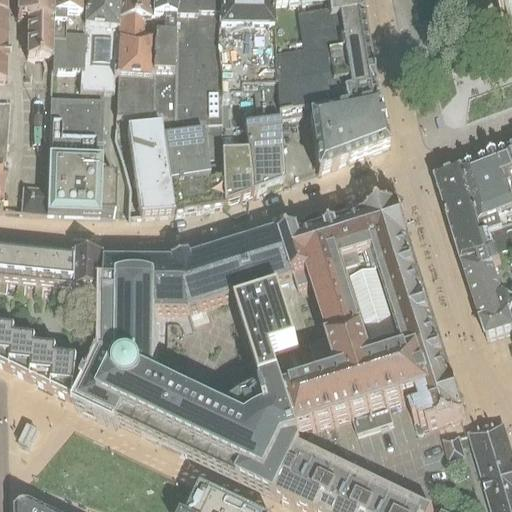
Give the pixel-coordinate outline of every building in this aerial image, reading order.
[(0,0),(0,86),(5,87),(6,66),(8,66),(8,58),(6,58),(7,24),(7,7),(10,7),(9,0),(0,0)] [(15,24),(15,0),(9,0),(10,7),(7,7),(7,24),(11,24),(15,24)] [(52,62),(52,0),(15,0),(15,24),(26,25),(25,62),(52,62)] [(81,0),(52,0),(52,62),(51,77),(81,77),(83,22),(81,22),(81,0)] [(84,8),(83,22),(81,77),(79,97),(113,98),(113,84),(111,83),(111,73),(116,73),(119,0),(99,0),(99,9),(84,8)] [(99,9),(99,0),(83,0),(84,8),(99,9)] [(111,83),(113,84),(147,85),(152,85),(152,0),(119,0),(116,73),(111,73),(111,83)] [(147,85),(147,131),(160,130),(159,123),(175,122),(177,3),(176,0),(152,0),(152,85),(147,85)] [(197,83),(198,0),(176,0),(177,3),(175,122),(175,131),(221,133),(221,130),(221,112),(220,83),(197,83)] [(218,0),(198,0),(197,83),(220,83),(218,0)] [(276,92),(272,16),(271,0),(218,0),(220,83),(221,112),(227,111),(227,101),(253,99),(255,129),(245,129),(245,131),(271,129),(272,127),(278,126),(276,109),(264,110),(264,93),(276,92)] [(297,0),(271,0),(272,16),(293,15),(294,21),(299,21),(298,10),(297,0)] [(297,0),(298,10),(326,6),(324,0),(297,0)] [(511,0),(489,0),(490,1),(491,0),(494,0),(498,9),(502,23),(498,25),(500,31),(505,29),(505,31),(506,30),(508,35),(509,34),(511,41),(511,0)] [(376,107),(360,1),(326,6),(298,10),(299,21),(294,21),(293,15),(272,16),(276,92),(264,93),(264,110),(276,109),(278,126),(303,123),(301,115),(326,111),(326,109),(343,106),(345,114),(376,107)] [(22,192),(19,219),(45,221),(99,223),(99,219),(112,219),(112,220),(114,220),(114,179),(100,179),(103,105),(49,104),(46,194),(22,192)] [(376,107),(345,114),(343,115),(345,124),(339,125),(336,116),(308,121),(317,179),(348,167),(348,168),(387,152),(383,136),(384,135),(379,116),(378,116),(376,107)] [(0,167),(0,168),(4,168),(8,109),(0,108),(0,167)] [(222,213),(222,212),(221,133),(175,131),(175,122),(159,123),(160,130),(174,221),(222,213)] [(221,133),(222,212),(283,191),(278,126),(272,127),(271,129),(245,131),(245,129),(221,130),(221,133)] [(174,221),(160,130),(147,131),(126,132),(140,223),(174,221)] [(511,154),(497,160),(496,159),(461,173),(461,174),(488,260),(495,257),(500,256),(500,258),(511,254),(511,154)] [(461,268),(488,260),(461,174),(436,184),(440,199),(441,198),(461,268)] [(406,215),(392,208),(389,214),(301,242),(300,239),(282,244),(281,240),(193,267),(191,262),(174,267),(175,269),(159,269),(158,319),(190,320),(309,283),(329,347),(299,357),(282,304),(240,317),(265,395),(282,389),(299,441),(352,425),(355,436),(350,438),(356,455),(403,440),(397,423),(391,424),(388,414),(418,404),(421,414),(411,417),(417,438),(420,440),(423,439),(424,435),(447,428),(466,422),(403,222),(406,215)] [(5,283),(8,253),(0,252),(0,282),(1,283),(0,294),(8,294),(9,284),(5,283)] [(26,255),(8,253),(5,283),(9,284),(19,285),(18,295),(26,296),(27,286),(23,285),(26,255)] [(44,257),(26,255),(23,285),(27,286),(37,287),(36,297),(44,298),(45,287),(41,287),(44,257)] [(495,257),(488,260),(461,268),(487,345),(502,340),(511,337),(511,305),(511,306),(509,303),(504,300),(495,273),(504,270),(500,258),(500,256),(495,257)] [(62,259),(44,257),(41,287),(45,287),(55,289),(54,299),(62,300),(63,289),(59,289),(62,259)] [(72,301),(79,302),(79,260),(62,259),(59,289),(63,289),(73,290),(72,301)] [(79,260),(79,302),(79,317),(105,321),(106,268),(106,262),(79,260)] [(159,269),(106,268),(105,321),(109,322),(107,365),(105,364),(82,411),(141,440),(144,442),(143,443),(152,447),(153,446),(194,465),(276,504),(291,473),(300,453),(302,450),(299,441),(282,389),(265,395),(254,399),(244,405),(223,419),(158,388),(158,319),(159,269)] [(17,334),(0,332),(0,370),(12,376),(16,342),(17,334)] [(38,345),(16,342),(12,376),(33,386),(37,353),(38,345)] [(58,355),(37,353),(33,386),(53,396),(57,363),(58,355)] [(78,366),(57,363),(53,396),(74,407),(78,366)] [(17,451),(27,456),(38,433),(28,428),(17,451)] [(489,511),(511,511),(511,458),(504,430),(469,440),(489,511)] [(459,441),(443,445),(448,467),(464,463),(459,441)] [(295,511),(320,463),(300,453),(291,473),(276,504),(293,511),(295,511)] [(319,511),(339,472),(320,463),(295,511),(319,511)] [(342,511),(357,481),(339,472),(319,511),(342,511)] [(365,511),(376,490),(357,481),(342,511),(365,511)] [(389,511),(395,499),(376,490),(365,511),(389,511)] [(412,511),(414,508),(395,499),(389,511),(412,511)] [(225,511),(205,502),(200,511),(225,511)]
